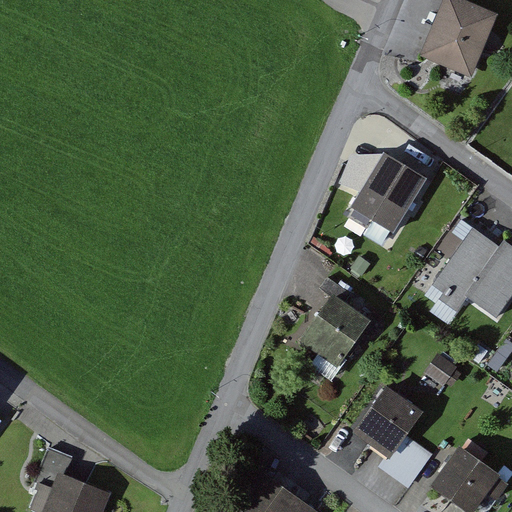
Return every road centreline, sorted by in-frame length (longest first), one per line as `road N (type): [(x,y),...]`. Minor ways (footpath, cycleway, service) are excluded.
road 1 (residential): [(358,82),(185,498)]
road 2 (residential): [(0,367),(185,498)]
road 3 (residential): [(358,82),(511,192)]
